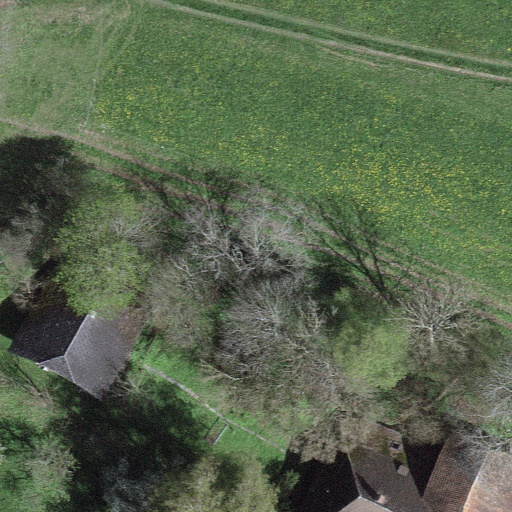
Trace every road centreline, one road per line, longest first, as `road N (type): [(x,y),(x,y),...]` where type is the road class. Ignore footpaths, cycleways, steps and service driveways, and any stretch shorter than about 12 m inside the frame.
road 1 (track): [(511,71),(132,0)]
road 2 (track): [(195,511),(165,467),(0,363)]
